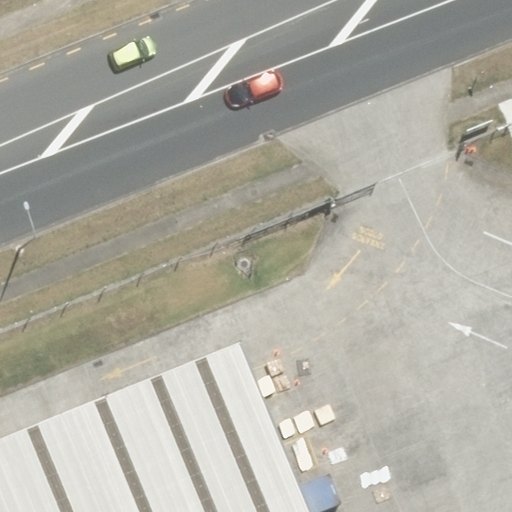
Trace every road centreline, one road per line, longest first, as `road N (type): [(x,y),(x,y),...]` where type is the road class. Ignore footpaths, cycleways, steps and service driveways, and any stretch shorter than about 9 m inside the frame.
road 1 (unclassified): [(0,145),(353,0)]
road 2 (unknown): [(376,511),(366,475),(367,389),(446,315),(511,295)]
